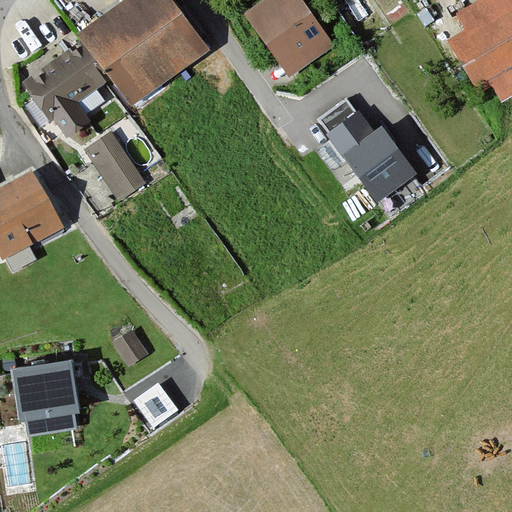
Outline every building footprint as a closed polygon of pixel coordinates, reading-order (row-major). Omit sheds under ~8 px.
[(191,0),(142,0),(92,35),(122,77),(142,106),(225,48),(191,0)] [(309,0),(261,0),(250,8),(292,72),(337,42),(309,0)] [(511,0),(500,0),(477,12),(488,32),(473,40),(508,105),(511,102),(511,0)] [(92,35),(26,80),(54,122),(122,77),(92,35)] [(347,102),(320,122),(378,203),(417,174),(386,131),(374,140),(347,102)] [(116,128),(86,146),(120,201),(149,184),(116,128)] [(43,175),(0,196),(0,231),(11,255),(68,226),(43,175)] [(137,329),(113,343),(128,369),(152,355),(137,329)] [(70,361),(10,368),(15,418),(75,412),(70,361)] [(162,377),(134,395),(153,424),(181,406),(162,377)]
